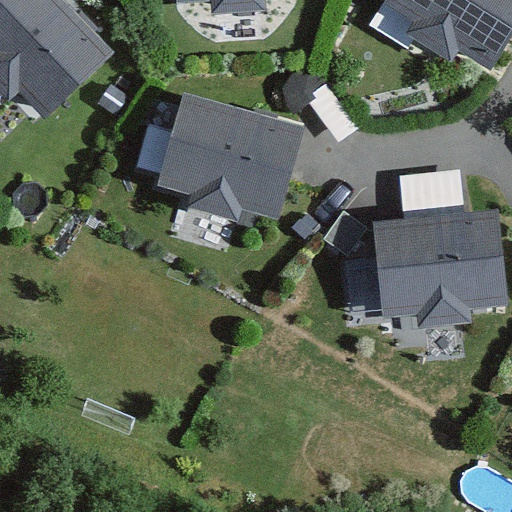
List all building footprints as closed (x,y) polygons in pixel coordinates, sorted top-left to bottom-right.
[(104,56),(46,0),(7,0),(0,7),(0,57),(0,58),(0,76),(15,92),(24,83),(51,109),(104,56)] [(224,0),(225,8),(259,6),(258,0),(224,0)] [(511,28),(511,0),(402,0),(398,8),(428,27),(421,38),(451,56),(457,46),(489,65),(511,28)] [(296,137),(192,109),(172,180),(207,189),(203,202),(237,211),(240,199),(276,209),(296,137)] [(490,226),(383,234),(389,308),(424,305),(426,318),(460,316),(459,303),(496,300),(490,226)]
